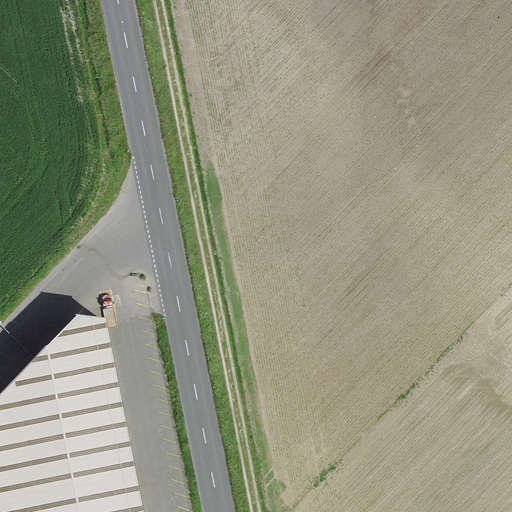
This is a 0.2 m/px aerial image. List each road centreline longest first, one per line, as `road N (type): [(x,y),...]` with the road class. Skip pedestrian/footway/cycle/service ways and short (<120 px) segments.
road 1 (secondary): [(118,0),(218,511)]
road 2 (track): [(255,511),(157,0)]
